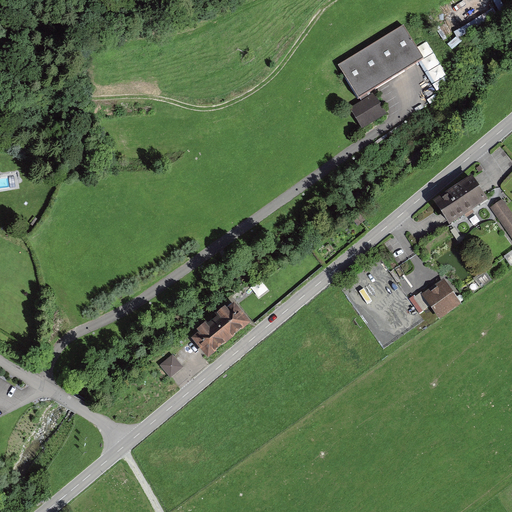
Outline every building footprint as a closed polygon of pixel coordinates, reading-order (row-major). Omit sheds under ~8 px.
[(507,10),(500,0),(492,0),(501,13),(507,10)] [(493,9),(454,33),(458,39),(497,15),(493,9)] [(403,27),(339,65),(358,97),(419,61),(423,59),(417,49),(403,27)] [(419,61),(433,84),(446,76),(426,43),(417,49),(423,59),(419,61)] [(374,95),(349,110),(360,129),(386,114),(374,95)] [(19,174),(0,177),(0,190),(22,186),(19,174)] [(447,226),(485,201),(468,176),(431,201),(447,226)] [(511,238),(511,211),(504,200),(491,209),(511,238)] [(444,281),(421,296),(438,321),(461,307),(444,281)] [(206,363),(255,325),(235,299),(224,307),(222,304),(210,313),(215,319),(203,329),(199,324),(193,328),(197,333),(188,339),(206,363)] [(173,356),(160,367),(171,379),(183,369),(173,356)]
